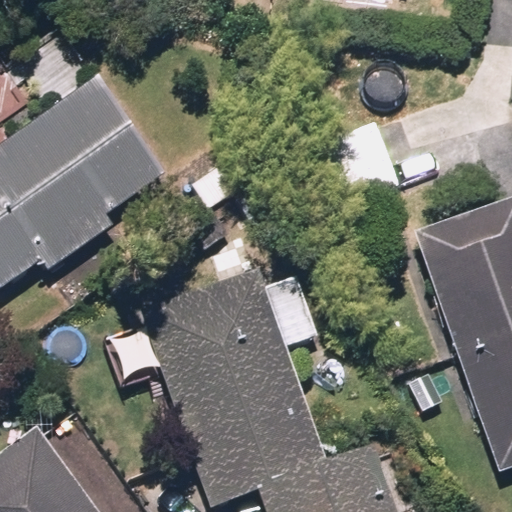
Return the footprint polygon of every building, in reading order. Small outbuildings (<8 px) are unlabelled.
[(176,175),(106,74),(0,147),(0,279),(11,295),(55,264),(61,273),(125,229),(116,216),(176,175)] [(409,183),(379,119),(314,151),(345,214),(409,183)] [(511,207),(427,236),(508,473),(511,472),(511,207)] [(108,349),(121,388),(174,371),(221,511),(223,511),(266,498),(270,511),(402,511),(379,443),(336,457),(301,355),(325,347),(305,288),(286,294),(277,267),(154,312),(160,331),(108,349)] [(108,511),(46,429),(0,463),(0,511),(108,511)]
